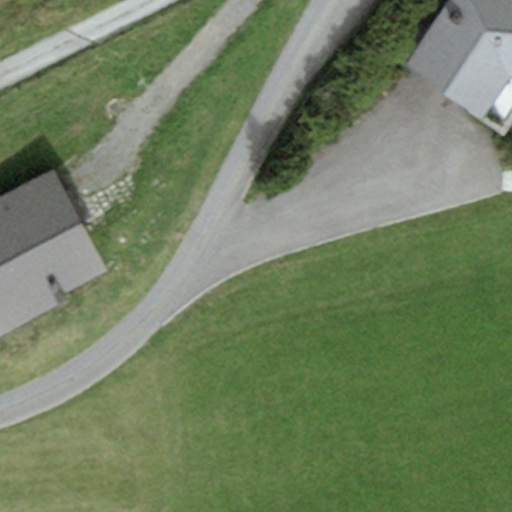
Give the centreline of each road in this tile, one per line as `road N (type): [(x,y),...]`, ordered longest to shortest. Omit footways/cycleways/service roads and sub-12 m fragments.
road 1 (unclassified): [(331,0),(173,286),(83,370),(0,409)]
road 2 (track): [(152,0),(0,74)]
